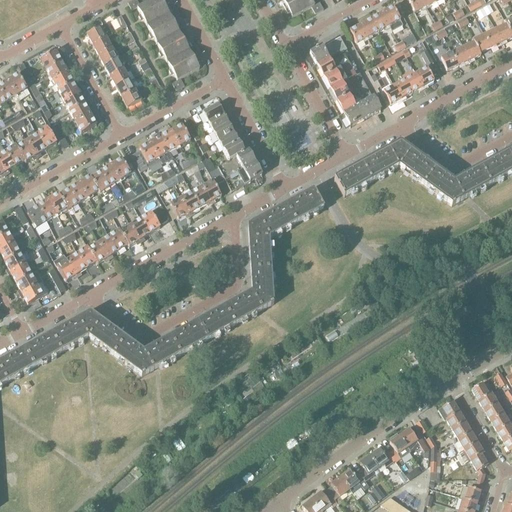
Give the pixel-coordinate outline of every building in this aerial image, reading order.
[(135,0),(134,0),(127,4),(131,12),(137,9),(139,7),(135,0)] [(168,15),(166,11),(159,0),(152,0),(139,7),(137,9),(140,15),(138,17),(141,22),(143,20),(147,27),(168,15)] [(282,0),(282,1),(292,19),(311,9),(313,7),(310,0),(309,0),(282,0)] [(410,0),(408,1),(414,14),(425,9),(420,0),(410,0)] [(434,0),(420,0),(425,9),(436,4),(434,0)] [(314,16),(323,11),(319,4),(313,7),(311,9),(314,16)] [(488,7),(483,10),(486,16),(492,13),(488,7)] [(399,22),(392,9),(381,16),(388,28),(391,34),(402,28),(399,22)] [(482,11),(476,14),(480,20),(485,17),(482,11)] [(178,33),(176,29),(168,15),(147,27),(150,34),(148,35),(151,40),(153,39),(157,45),(178,33)] [(381,16),(377,18),(370,21),(377,34),(388,28),(381,16)] [(120,17),(116,20),(115,20),(121,31),(126,28),(120,17)] [(448,25),(453,22),(450,17),(445,20),(448,25)] [(377,34),(370,21),(360,27),(367,40),(377,34)] [(86,36),(92,47),(106,39),(105,39),(110,37),(104,26),(86,36)] [(511,38),(511,37),(506,26),(494,32),(500,45),(511,39),(511,38)] [(360,27),(355,30),(349,33),(356,46),(367,40),(360,27)] [(494,32),(483,37),(489,50),(500,45),(494,32)] [(188,52),(183,43),(178,33),(157,45),(160,52),(158,53),(161,58),(163,57),(167,64),(188,52)] [(473,42),(474,44),(479,55),(489,50),(483,37),(473,42)] [(346,51),(339,38),(309,55),(316,68),(328,61),(346,51)] [(111,50),(106,39),(92,47),(98,57),(111,50)] [(462,50),(468,62),(480,57),(479,55),(474,44),(462,50)] [(98,57),(104,68),(117,60),(111,50),(98,57)] [(462,50),(451,55),(457,68),(468,62),(462,50)] [(322,80),(352,63),(346,51),(328,61),(316,68),(322,80)] [(198,70),(196,66),(188,52),(167,64),(170,70),(168,71),(171,76),(173,75),(177,82),(180,80),(198,70)] [(420,56),(426,67),(433,63),(427,52),(420,56)] [(40,61),(46,72),(61,64),(55,53),(40,61)] [(440,60),(446,73),(457,68),(451,55),(440,60)] [(143,73),(149,70),(143,59),(137,63),(143,73)] [(104,68),(109,78),(123,71),(117,60),(104,68)] [(352,63),(322,80),(329,92),(359,75),(352,63)] [(46,72),(52,83),(67,74),(61,64),(46,72)] [(17,67),(26,83),(31,80),(23,65),(17,67)] [(426,70),(415,76),(422,89),(433,83),(426,70)] [(109,78),(115,89),(129,81),(133,79),(130,73),(125,75),(123,71),(109,78)] [(52,83),(57,93),(73,85),(67,74),(52,83)] [(335,105),(356,93),(366,88),(359,75),(329,92),(335,105)] [(7,83),(16,97),(27,90),(17,76),(7,83)] [(422,89),(415,76),(404,82),(411,95),(422,89)] [(26,83),(28,88),(32,94),(37,91),(34,86),(31,80),(26,83)] [(156,94),(161,91),(155,80),(150,83),(156,94)] [(171,85),(175,92),(183,87),(180,80),(177,82),(171,85)] [(376,82),(380,90),(384,88),(380,80),(376,82)] [(115,89),(121,99),(135,92),(129,81),(115,89)] [(404,82),(393,88),(400,101),(411,95),(404,82)] [(0,86),(0,94),(6,104),(16,97),(7,83),(0,86)] [(57,93),(63,104),(79,95),(73,85),(57,93)] [(393,88),(383,94),(390,106),(400,101),(393,88)] [(37,91),(32,94),(35,100),(40,96),(37,91)] [(140,102),(135,92),(121,99),(127,110),(140,102)] [(356,93),(335,105),(342,117),(362,105),(356,93)] [(63,104),(69,114),(84,106),(79,95),(63,104)] [(342,117),(349,129),(380,112),(373,99),(362,105),(342,117)] [(27,115),(37,110),(34,104),(24,110),(27,115)] [(207,123),(223,115),(217,105),(213,108),(212,106),(208,107),(206,110),(207,111),(202,114),(207,123)] [(69,114),(75,125),(90,116),(84,106),(69,114)] [(48,112),(43,115),(46,122),(51,117),(48,112)] [(38,113),(32,116),(36,121),(41,118),(38,113)] [(17,114),(12,116),(15,122),(21,118),(17,114)] [(223,115),(207,123),(213,133),(228,124),(223,115)] [(8,125),(15,122),(12,116),(1,122),(4,127),(8,125)] [(90,116),(75,125),(81,136),(96,127),(90,116)] [(191,135),(195,133),(198,131),(192,120),(185,124),(191,135)] [(228,124),(213,133),(218,142),(233,134),(228,124)] [(181,128),(171,133),(179,149),(190,143),(181,128)] [(36,137),(45,152),(56,145),(46,130),(36,137)] [(68,149),(60,133),(55,136),(63,151),(68,149)] [(171,133),(167,136),(160,139),(169,154),(179,149),(171,133)] [(200,143),(195,133),(191,135),(196,145),(200,143)] [(223,152),(238,143),(233,134),(218,142),(223,152)] [(36,137),(26,143),(35,158),(45,152),(36,137)] [(160,139),(149,145),(158,160),(169,154),(160,139)] [(15,150),(23,162),(25,164),(35,158),(26,143),(15,150)] [(229,162),(244,154),(238,143),(223,152),(229,162)] [(399,144),(361,165),(371,184),(398,169),(399,144)] [(398,169),(422,186),(434,169),(399,144),(398,169)] [(158,160),(149,145),(139,151),(147,166),(158,160)] [(14,148),(4,154),(13,169),(23,162),(15,150),(14,148)] [(255,165),(248,152),(244,154),(229,162),(214,171),(207,174),(211,181),(214,179),(217,185),(224,182),(229,179),(236,175),(255,165)] [(490,186),(511,174),(511,161),(507,153),(480,168),(490,186)] [(0,156),(0,169),(3,175),(13,169),(4,154),(0,156)] [(126,158),(120,161),(128,173),(133,170),(126,158)] [(208,160),(205,161),(201,164),(207,174),(214,171),(208,160)] [(111,167),(120,182),(130,176),(128,173),(120,161),(111,167)] [(236,175),(243,187),(261,177),(255,165),(236,175)] [(343,199),(371,184),(361,165),(333,180),(343,199)] [(191,170),(194,175),(201,189),(210,204),(220,198),(212,183),(205,187),(205,185),(202,181),(199,173),(197,166),(191,170)] [(111,167),(100,174),(110,188),(120,182),(111,167)] [(466,199),(490,186),(480,168),(456,181),(453,182),(463,201),(466,199)] [(453,183),(434,169),(422,186),(451,207),(463,201),(453,182),(453,183)] [(90,180),(98,193),(99,195),(110,188),(100,174),(90,180)] [(229,179),(236,191),(243,187),(236,175),(229,179)] [(89,179),(79,185),(88,200),(98,193),(90,180),(89,179)] [(224,182),(230,194),(236,191),(229,179),(224,182)] [(79,185),(75,187),(69,191),(78,206),(88,200),(79,185)] [(191,195),(199,210),(210,204),(201,189),(191,195)] [(69,191),(59,197),(67,210),(68,212),(78,206),(69,191)] [(313,192),(286,207),(296,225),(323,210),(313,192)] [(57,195),(47,202),(56,217),(67,210),(59,197),(57,195)] [(188,216),(192,213),(199,210),(191,195),(180,200),(188,216)] [(188,216),(180,200),(169,206),(178,222),(188,216)] [(108,212),(119,206),(116,201),(105,207),(108,212)] [(47,202),(36,209),(46,223),(56,217),(47,202)] [(286,207),(246,228),(268,240),(296,225),(286,207)] [(14,211),(16,216),(22,227),(28,224),(19,208),(14,211)] [(36,209),(27,215),(35,230),(46,223),(36,209)] [(84,218),(87,224),(93,220),(89,215),(84,218)] [(149,236),(155,232),(159,229),(150,215),(140,221),(149,236)] [(138,242),(139,242),(149,236),(140,221),(129,228),(138,242)] [(66,235),(72,232),(68,227),(63,230),(66,235)] [(28,237),(33,234),(30,228),(25,232),(28,237)] [(119,234),(127,247),(128,248),(138,242),(129,228),(119,234)] [(246,228),(249,272),(270,271),(268,240),(246,228)] [(108,239),(117,253),(127,247),(119,234),(118,232),(108,239)] [(0,238),(0,252),(13,245),(7,235),(0,238)] [(117,253),(108,239),(98,245),(107,260),(117,253)] [(13,245),(0,252),(0,257),(4,264),(19,256),(13,245)] [(87,251),(95,264),(97,266),(107,260),(98,245),(87,251)] [(76,256),(85,271),(95,264),(87,251),(86,250),(76,256)] [(4,264),(10,275),(25,266),(19,256),(4,264)] [(85,271),(76,256),(66,263),(75,277),(85,271)] [(56,269),(65,284),(75,277),(66,263),(56,269)] [(10,275),(12,278),(15,285),(31,277),(25,266),(10,275)] [(251,294),(261,312),(272,306),(270,271),(249,272),(251,294)] [(57,276),(51,279),(60,294),(65,292),(57,276)] [(15,285),(21,296),(36,287),(31,277),(15,285)] [(366,296),(372,292),(368,285),(361,289),(366,296)] [(27,306),(42,298),(36,287),(21,296),(27,306)] [(234,327),(238,324),(261,312),(251,294),(224,309),(234,327)] [(207,342),(234,327),(224,309),(197,324),(207,342)] [(89,315),(50,336),(60,355),(82,343),(88,339),(89,315)] [(88,339),(113,357),(125,340),(89,315),(88,339)] [(197,324),(170,339),(180,357),(207,342),(197,324)] [(50,336),(23,351),(33,369),(60,355),(50,336)] [(153,371),(180,357),(170,339),(143,353),(153,371)] [(113,357),(135,374),(141,378),(153,371),(143,353),(125,340),(113,357)] [(23,351),(0,363),(0,372),(6,384),(33,369),(23,351)] [(506,385),(500,375),(495,378),(501,388),(506,385)] [(471,391),(478,402),(488,396),(481,385),(471,391)] [(478,402),(484,412),(496,405),(490,395),(488,396),(478,402)] [(448,420),(458,414),(452,403),(437,412),(444,423),(445,422),(445,421),(448,420)] [(484,412),(490,423),(502,415),(496,405),(484,412)] [(464,424),(458,414),(448,420),(445,421),(445,422),(451,432),(464,424)] [(490,423),(496,433),(508,425),(502,415),(490,423)] [(426,433),(424,428),(420,422),(415,425),(422,435),(426,433)] [(451,432),(458,442),(470,434),(464,424),(451,432)] [(496,433),(502,443),(511,437),(511,431),(508,425),(496,433)] [(419,447),(423,454),(423,460),(428,460),(428,451),(423,444),(417,435),(413,438),(408,431),(399,438),(409,453),(419,447)] [(464,452),(476,445),(470,434),(458,442),(458,443),(453,446),(459,454),(463,452),(464,452)] [(508,454),(511,452),(511,451),(511,437),(502,443),(508,454)] [(388,455),(394,463),(395,464),(400,460),(409,454),(409,453),(399,438),(389,445),(393,451),(388,455)] [(476,445),(464,452),(470,462),(480,456),(483,455),(476,445)] [(369,458),(377,470),(383,466),(385,469),(394,463),(388,455),(383,458),(379,452),(369,458)] [(477,482),(482,484),(484,476),(485,476),(484,476),(481,470),(487,467),(480,456),(470,462),(478,477),(477,480),(477,482)] [(363,471),(358,475),(364,483),(373,477),(371,474),(377,470),(369,458),(359,465),(363,471)] [(416,469),(405,477),(408,481),(420,474),(416,469)] [(364,483),(358,475),(354,478),(349,472),(339,479),(350,493),(352,496),(361,489),(363,491),(368,488),(364,483)] [(398,477),(402,483),(406,481),(402,474),(398,477)] [(330,497),(336,505),(338,507),(342,503),(339,499),(345,494),(346,496),(350,493),(339,479),(330,487),(335,493),(330,497)] [(464,501),(476,505),(482,484),(477,482),(468,482),(466,489),(463,488),(459,499),(462,500),(464,501)] [(384,498),(376,487),(370,490),(378,501),(384,498)] [(320,494),(310,501),(318,511),(323,511),(330,507),(331,509),(336,505),(330,497),(325,500),(320,494)] [(367,497),(373,506),(377,502),(371,494),(367,497)] [(379,507),(386,511),(393,502),(389,499),(379,507)] [(458,511),(473,511),(476,505),(464,501),(462,500),(458,511)] [(318,511),(310,501),(301,509),(303,511),(318,511)] [(392,511),(397,505),(393,502),(386,511),(392,511)]
